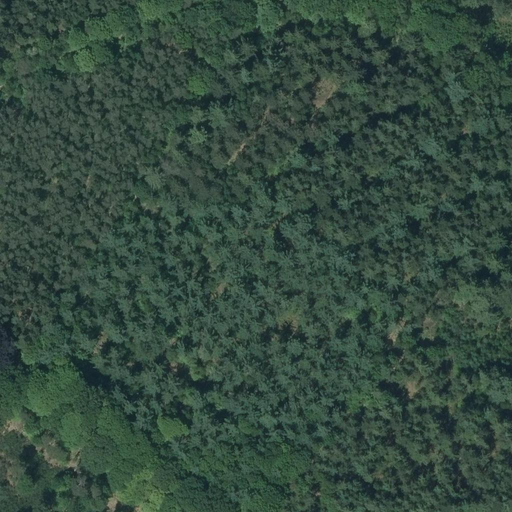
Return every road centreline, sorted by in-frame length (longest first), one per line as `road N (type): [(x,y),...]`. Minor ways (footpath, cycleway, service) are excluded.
road 1 (track): [(169,0),(172,17),(236,6),(358,23),(429,7)]
road 2 (track): [(183,511),(0,358)]
road 3 (track): [(429,7),(511,114)]
